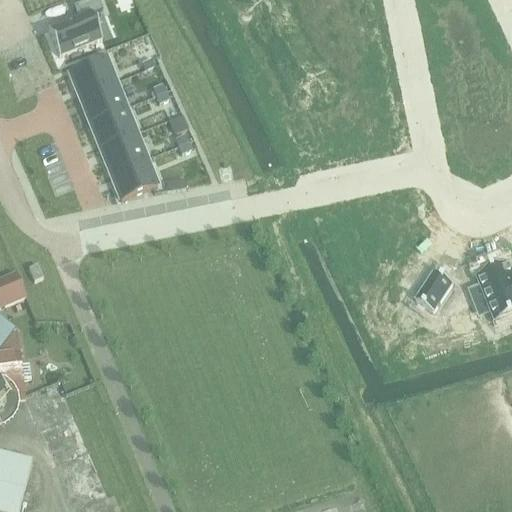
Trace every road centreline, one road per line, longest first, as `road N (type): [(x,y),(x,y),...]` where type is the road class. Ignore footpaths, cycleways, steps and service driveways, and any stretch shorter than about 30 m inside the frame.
road 1 (residential): [(0,168),(26,228),(56,247),(435,173)]
road 2 (residential): [(400,0),(435,173)]
road 3 (residential): [(10,2),(56,116)]
